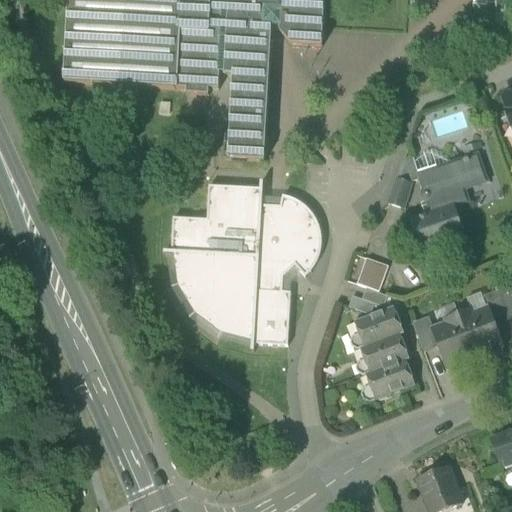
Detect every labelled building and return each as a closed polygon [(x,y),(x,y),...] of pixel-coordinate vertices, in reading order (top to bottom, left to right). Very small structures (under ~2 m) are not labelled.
[(323,49),(325,0),(68,0),(67,20),(69,21),(68,24),(67,24),(66,45),(67,45),(67,51),(65,51),(65,54),(67,54),(66,60),(65,60),(64,81),(65,81),(65,85),(188,92),(187,97),(209,98),(210,92),(219,92),(220,77),(234,78),(233,92),(244,93),(246,46),(271,47),(272,29),(281,30),(281,35),(292,48),(323,49)] [(470,37),(505,39),(507,4),(496,3),(495,28),(470,26),(470,37)] [(233,92),(231,132),(267,134),(271,47),(246,46),(244,93),(233,92)] [(511,127),(511,96),(503,100),(508,114),(506,118),(509,127),(511,127)] [(170,105),(162,105),(161,116),(170,116),(170,105)] [(265,164),(267,134),(231,132),(230,162),(265,164)] [(464,152),(468,162),(477,158),(478,159),(480,158),(476,147),(464,152)] [(429,204),(433,215),(453,208),(454,209),(460,207),(456,194),(486,184),(478,159),(477,158),(468,162),(419,179),(420,181),(425,194),(423,196),(423,200),(425,203),(429,204)] [(396,183),(411,187),(413,184),(420,181),(419,179),(413,161),(402,165),(396,182),(396,183)] [(177,189),(194,190),(195,168),(178,167),(177,189)] [(388,207),(404,212),(411,187),(396,183),(388,207)] [(255,347),(289,349),(291,295),(283,295),(283,280),(296,269),(302,276),(306,280),(312,274),(318,266),(321,254),(322,239),(317,223),(306,209),(295,203),(283,199),(283,201),(281,210),(263,209),(263,200),(264,185),(261,184),(261,192),(209,189),(208,223),(174,221),(172,254),(165,254),(165,257),(167,257),(175,257),(180,289),(197,316),(222,335),(253,343),(252,351),(252,354),(255,354),(255,347)] [(283,201),(263,200),(263,209),(281,210),(283,201)] [(467,251),(454,209),(453,208),(433,215),(410,222),(421,256),(448,248),(451,256),(467,251)] [(219,343),(252,351),(253,343),(222,335),(197,316),(180,289),(175,257),(167,257),(172,290),(189,320),(219,343)] [(358,283),(364,260),(356,258),(350,281),(358,283)] [(389,269),(367,262),(358,287),(367,291),(380,295),(389,269)] [(283,295),(291,295),(292,283),(302,276),(296,269),(283,280),(283,295)] [(511,288),(499,293),(510,322),(511,321),(511,288)] [(367,291),(363,302),(375,307),(384,310),(389,298),(380,295),(367,291)] [(496,328),(510,322),(499,293),(483,299),(487,311),(490,310),(496,328)] [(371,318),(375,307),(363,302),(353,299),(349,310),(371,318)] [(474,314),(460,319),(476,362),(487,358),(489,361),(503,355),(502,352),(505,351),(496,328),(490,310),(487,311),(474,316),(474,314)] [(359,336),(365,351),(400,337),(404,336),(394,311),(355,326),(359,336)] [(465,366),(476,362),(460,319),(445,325),(445,327),(435,331),(433,332),(440,350),(449,372),(452,371),(453,374),(467,369),(465,366)] [(416,331),(425,356),(440,350),(433,332),(435,331),(431,320),(414,326),(416,331)] [(365,351),(359,336),(355,338),(350,343),(353,350),(358,353),(360,353),(365,351)] [(364,363),(370,377),(405,363),(409,362),(400,337),(365,351),(360,353),(364,363)] [(370,377),(364,363),(359,365),(356,371),(357,376),(363,379),(367,378),(370,377)] [(415,389),(405,363),(370,377),(367,378),(371,389),(377,403),(415,389)] [(377,403),(371,389),(366,390),(363,397),(366,404),(371,406),(377,404),(377,403)] [(511,434),(491,442),(502,472),(511,468),(511,434)] [(421,481),(432,511),(450,511),(465,507),(451,470),(421,481)]
